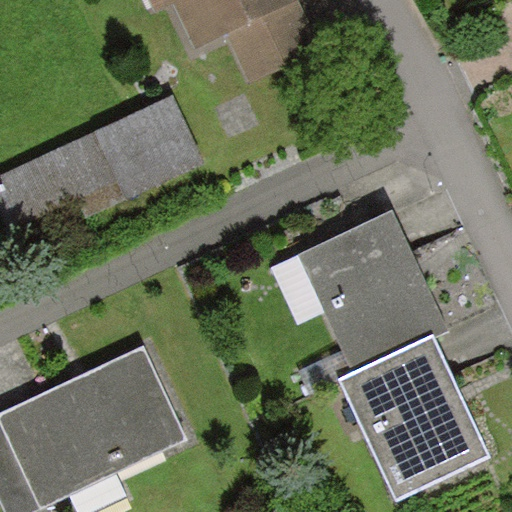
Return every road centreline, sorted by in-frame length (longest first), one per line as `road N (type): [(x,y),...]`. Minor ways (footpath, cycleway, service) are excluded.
road 1 (residential): [(0,320),(166,241),(455,122)]
road 2 (residential): [(455,122),(511,247)]
road 3 (residential): [(395,0),(455,122)]
